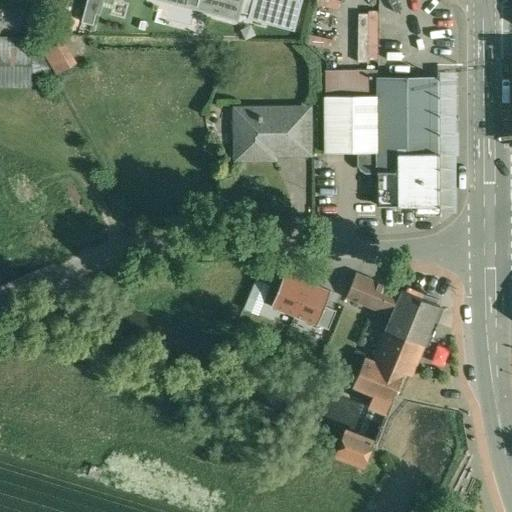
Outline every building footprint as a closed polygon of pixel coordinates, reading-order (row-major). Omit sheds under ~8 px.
[(89,0),(82,20),(95,25),(103,0),(89,0)] [(162,0),(238,20),(240,12),(243,0),(162,0)] [(243,0),(240,12),(249,14),(247,18),(294,30),(301,0),(243,0)] [(380,60),(380,12),(359,12),(359,60),(380,60)] [(31,37),(0,36),(0,84),(32,85),(31,37)] [(71,67),(58,44),(45,52),(59,74),(71,67)] [(368,70),(327,70),(327,152),(362,152),(362,163),(367,169),(379,169),(378,77),(368,72),(368,70)] [(437,77),(378,77),(379,169),(379,205),(398,205),(438,205),(437,152),(437,77)] [(308,110),(237,111),(238,157),(274,157),(274,152),(309,152),(308,110)] [(298,317),(312,281),(287,271),(272,306),(298,317)] [(401,293),(356,273),(347,297),(392,315),(401,293)] [(257,278),(246,309),(261,314),(272,284),(257,278)] [(312,281),(298,317),(323,327),(337,291),(312,281)] [(439,307),(402,291),(401,293),(392,315),(386,328),(387,329),(424,345),(427,346),(430,337),(428,336),(439,307)] [(424,345),(387,329),(374,360),(403,373),(411,377),(424,345)] [(374,360),(366,356),(354,385),(378,395),(392,400),(403,373),(374,360)] [(392,400),(378,395),(372,408),(387,415),(393,400),(392,400)] [(374,442),(346,431),(336,456),(364,467),(374,442)]
